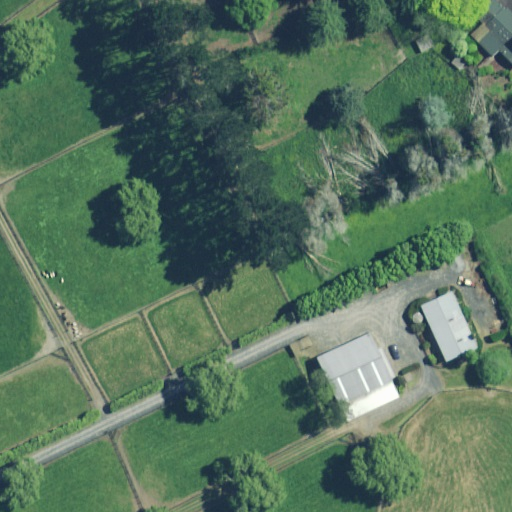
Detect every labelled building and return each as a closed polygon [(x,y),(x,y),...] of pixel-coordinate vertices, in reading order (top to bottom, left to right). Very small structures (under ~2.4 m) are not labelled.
[(511,15),(495,0),(484,0),(472,14),(481,23),(469,35),(491,56),(497,50),(511,64),(511,15)] [(434,46),(428,36),(416,43),(422,53),(434,46)] [(476,348),(451,293),(421,306),(445,362),(476,348)] [(373,329),(369,320),(345,330),(350,339),(373,329)] [(398,398),(369,334),(316,358),(345,422),(398,398)]
